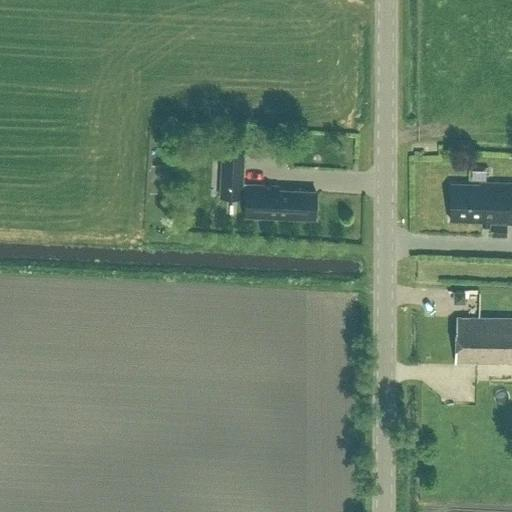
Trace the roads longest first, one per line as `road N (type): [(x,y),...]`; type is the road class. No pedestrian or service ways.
road 1 (tertiary): [(383,511),(385,0)]
road 2 (track): [(0,261),(384,277)]
